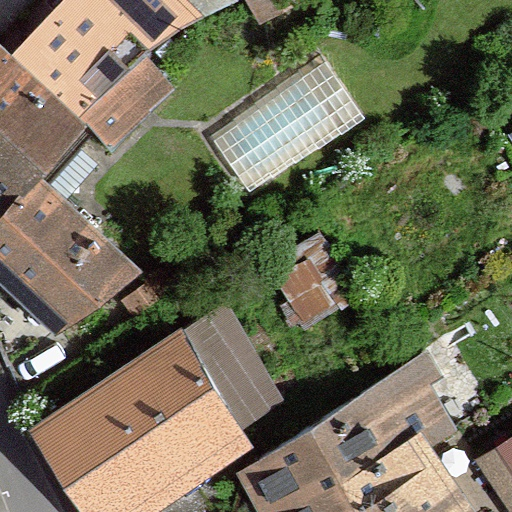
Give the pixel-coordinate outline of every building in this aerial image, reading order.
[(181,0),(68,0),(18,49),(87,113),(111,143),(174,87),(146,48),(200,15),(181,0)] [(0,214),(0,215),(37,174),(87,113),(18,49),(0,32),(0,214)] [(0,214),(0,269),(57,323),(134,264),(37,174),(0,215),(0,214)] [(287,263),(317,315),(369,287),(339,234),(287,263)] [(228,301),(37,428),(92,511),(116,511),(286,398),(228,301)] [(462,511),(420,447),(453,427),(426,379),(437,371),(428,352),(241,470),(264,511),(462,511)] [(511,442),(484,459),(511,502),(511,442)]
